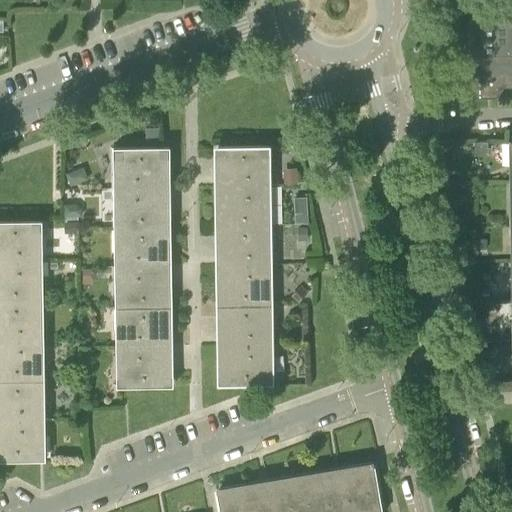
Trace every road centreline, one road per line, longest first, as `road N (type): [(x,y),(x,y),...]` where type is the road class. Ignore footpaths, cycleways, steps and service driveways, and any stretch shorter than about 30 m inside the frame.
road 1 (tertiary): [(479,511),(385,131)]
road 2 (residential): [(46,511),(390,389)]
road 3 (tertiary): [(313,48),(390,389)]
road 4 (residential): [(0,121),(289,18)]
road 5 (residential): [(385,131),(511,118)]
road 6 (tertiary): [(390,389),(423,511)]
